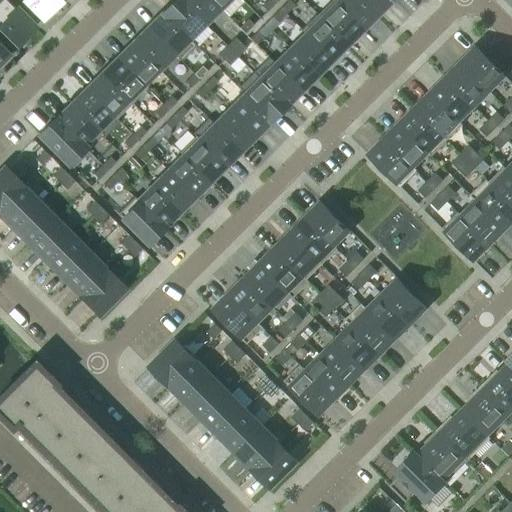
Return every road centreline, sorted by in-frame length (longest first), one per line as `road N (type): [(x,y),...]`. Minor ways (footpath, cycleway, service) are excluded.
road 1 (residential): [(463,0),(93,370)]
road 2 (residential): [(511,295),(292,511)]
road 3 (residential): [(93,370),(231,511)]
road 4 (residential): [(0,116),(118,0)]
road 5 (residential): [(0,276),(93,370)]
